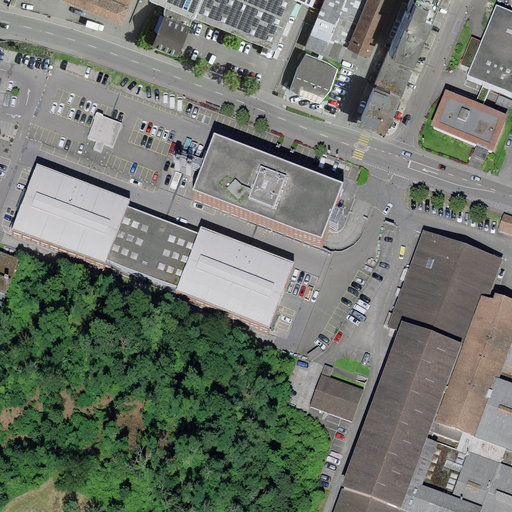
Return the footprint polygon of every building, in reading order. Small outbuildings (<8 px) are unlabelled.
[(81,0),(123,17),(129,0),(81,0)] [(298,0),(160,0),(279,47),(298,0)] [(324,0),(305,47),(342,62),(348,48),(368,56),(391,0),(324,0)] [(423,0),(402,50),(428,61),(452,0),(423,0)] [(446,91),(431,128),(492,153),(508,117),(484,107),(493,86),(511,93),(511,11),(498,5),(469,75),(484,81),(475,103),(446,91)] [(193,25),(166,15),(154,45),(182,55),(193,25)] [(405,53),(390,47),(361,118),(391,130),(415,69),(401,64),(405,53)] [(330,63),(308,53),(298,69),(292,89),(301,96),(321,103),(332,91),(341,69),(330,63)] [(98,142),(95,150),(102,152),(105,145),(114,148),(128,111),(114,105),(113,107),(101,103),(88,138),(98,142)] [(212,133),(191,188),(321,237),(341,182),(212,133)] [(134,207),(39,171),(14,236),(109,272),(111,267),(132,211),(134,207)] [(181,294),(203,238),(132,211),(111,267),(181,294)] [(511,218),(506,216),(499,233),(511,237),(511,218)] [(181,294),(179,299),(272,335),(298,270),(205,233),(203,238),(181,294)] [(503,265),(426,237),(391,333),(405,339),(348,494),(345,494),(338,511),(413,511),(491,301),(503,265)] [(18,262),(0,255),(0,308),(1,309),(18,262)] [(511,511),(511,309),(491,301),(413,511),(511,511)] [(362,393),(323,379),(312,409),(350,423),(362,393)]
